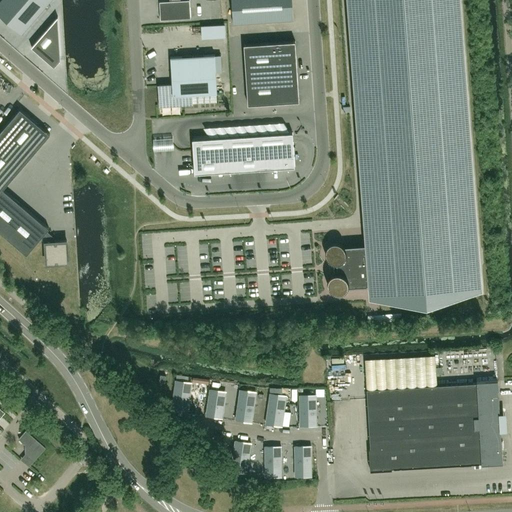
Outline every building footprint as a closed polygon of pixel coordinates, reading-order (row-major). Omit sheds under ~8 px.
[(1,0),(0,2),(0,14),(21,33),(49,0),(1,0)] [(159,1),(160,19),(190,18),(189,0),(181,0),(180,0),(169,0),(170,1),(159,1)] [(293,19),(291,0),(231,0),(233,24),(293,19)] [(376,294),(475,286),(453,0),(353,0),(371,244),(344,246),(341,243),(337,242),(333,242),(329,244),(327,247),(326,251),(326,255),(328,259),(331,261),(332,267),(332,274),(329,277),(328,281),(328,285),(330,289),(334,291),(338,292),(342,291),(345,289),(348,286),(375,284),(376,294)] [(61,59),(58,16),(31,47),(54,66),(61,59)] [(292,60),(291,41),(244,44),(248,104),(295,101),(294,82),(297,82),(295,60),(292,60)] [(172,84),(159,85),(160,106),(192,104),(192,103),(217,102),(216,92),(217,92),(215,54),(171,57),(172,84)] [(41,237),(46,241),(47,263),(69,261),(67,240),(52,241),(52,239),(45,233),(49,228),(3,189),(50,134),(20,109),(0,131),(0,230),(27,254),(41,237)] [(195,173),(295,166),(293,132),(192,138),(195,173)] [(175,136),(157,136),(157,147),(176,147),(175,136)] [(366,354),(367,383),(437,380),(436,351),(366,354)] [(340,375),(340,366),(330,366),(331,376),(340,375)] [(176,380),(171,410),(187,412),(191,388),(187,388),(188,382),(176,380)] [(370,470),(392,469),(392,468),(481,463),(482,460),(480,457),(482,455),(482,453),(485,455),(489,453),(488,456),(490,456),(488,460),(490,462),(489,464),(503,463),(501,428),(504,427),(503,421),(503,415),(500,416),(498,380),(477,381),(477,382),(367,389),(370,448),(369,448),(370,470)] [(221,394),(222,391),(210,389),(206,416),(222,418),(225,394),(221,394)] [(240,389),(236,419),(252,421),(255,398),(251,397),(252,391),(240,389)] [(266,423),(282,425),(285,401),(281,401),(282,395),(270,393),(266,423)] [(300,395),(300,425),(316,425),(316,401),(312,401),(312,395),(300,395)] [(26,430),(19,439),(25,444),(25,453),(26,454),(34,461),(46,447),(26,430)] [(235,440),(232,464),(236,465),(235,471),(247,473),(251,443),(235,440)] [(265,446),(265,470),(269,470),(269,476),(281,476),(281,446),(265,446)] [(311,476),(311,446),(309,446),(295,446),(295,470),(299,470),(299,476),(311,476)] [(482,455),(480,457),(482,460),(481,463),(482,464),(489,464),(490,462),(488,460),(490,456),(488,456),(489,453),(485,455),(482,453),(482,455)]
